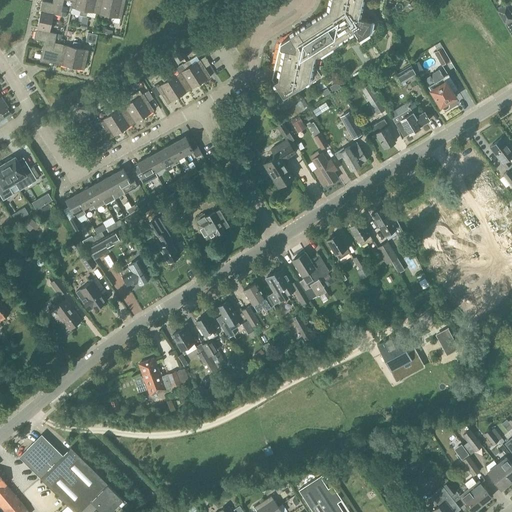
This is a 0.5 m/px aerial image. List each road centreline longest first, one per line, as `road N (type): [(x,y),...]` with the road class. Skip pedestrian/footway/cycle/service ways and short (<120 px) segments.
road 1 (tertiary): [(0,436),(125,334),(276,240)]
road 2 (tertiary): [(276,240),(511,95)]
road 3 (residential): [(32,113),(72,177),(198,108)]
road 4 (residential): [(198,108),(248,76),(262,26),(302,0)]
road 5 (residential): [(276,240),(198,108)]
